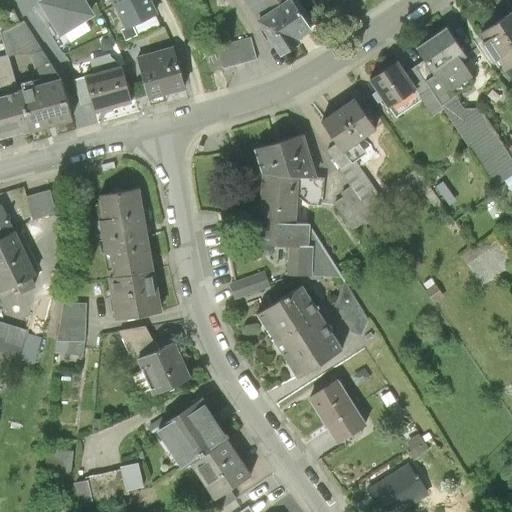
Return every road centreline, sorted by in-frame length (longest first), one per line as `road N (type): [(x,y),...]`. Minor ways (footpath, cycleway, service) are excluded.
road 1 (residential): [(164,128),(212,346),(325,511)]
road 2 (residential): [(164,128),(266,96),(426,0)]
road 3 (residential): [(0,171),(164,128)]
